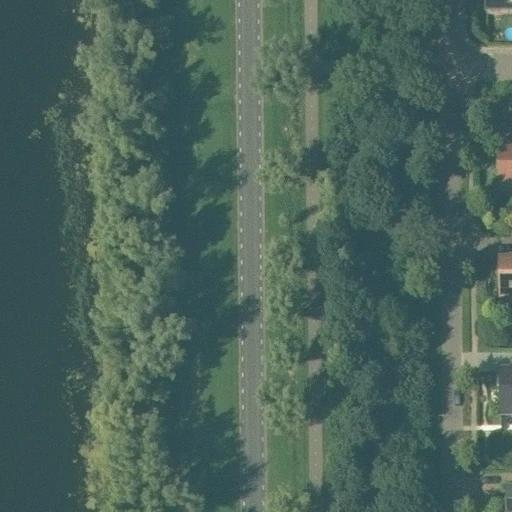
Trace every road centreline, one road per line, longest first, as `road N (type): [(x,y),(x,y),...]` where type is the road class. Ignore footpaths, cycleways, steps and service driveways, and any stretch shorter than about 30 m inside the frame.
road 1 (secondary): [(253,511),(248,0)]
road 2 (residential): [(453,511),(448,66)]
